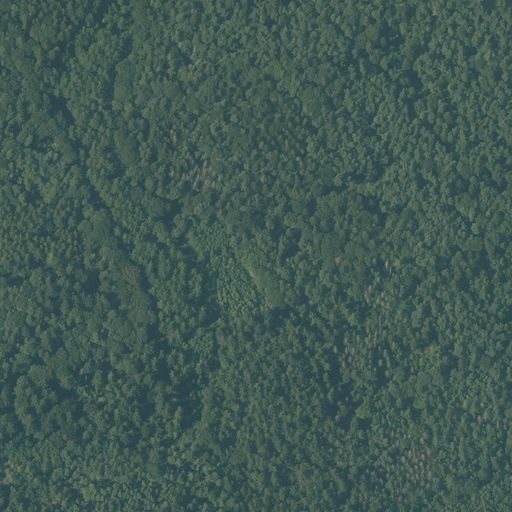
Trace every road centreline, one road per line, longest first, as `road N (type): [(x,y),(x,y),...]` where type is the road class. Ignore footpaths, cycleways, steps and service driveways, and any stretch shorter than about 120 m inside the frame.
road 1 (track): [(0,28),(224,511)]
road 2 (track): [(511,245),(439,180),(386,65),(333,0)]
